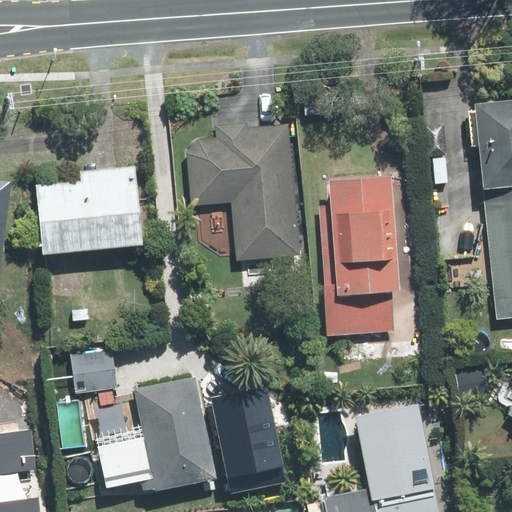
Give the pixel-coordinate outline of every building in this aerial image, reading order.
[(511,98),(471,102),(494,318),(511,315),(511,98)] [(445,121),(426,123),(428,154),(448,153),(445,121)] [(195,138),(184,153),(188,205),(229,201),(234,259),(297,254),(286,123),(244,127),(244,122),(213,125),(214,137),(195,138)] [(446,180),(443,156),(429,157),(432,181),(446,180)] [(136,243),(129,164),(73,169),(74,179),(29,184),(35,252),(136,243)] [(416,295),(391,284),(381,172),(319,178),(320,205),(314,206),(321,284),(318,283),(322,335),(347,332),(348,344),(340,345),(341,360),(423,353),(422,339),(423,339),(419,294),(416,295)] [(113,386),(108,348),(60,354),(66,392),(113,386)] [(481,368),(448,374),(453,399),(485,394),(481,368)] [(195,402),(189,374),(127,387),(137,435),(91,444),(99,485),(145,476),(147,488),(209,475),(197,416),(208,413),(205,400),(195,402)] [(432,511),(411,401),(349,414),(363,486),(318,495),(320,511),(432,511)] [(36,424),(0,427),(0,511),(41,511),(40,492),(0,495),(0,470),(40,467),(36,424)]
